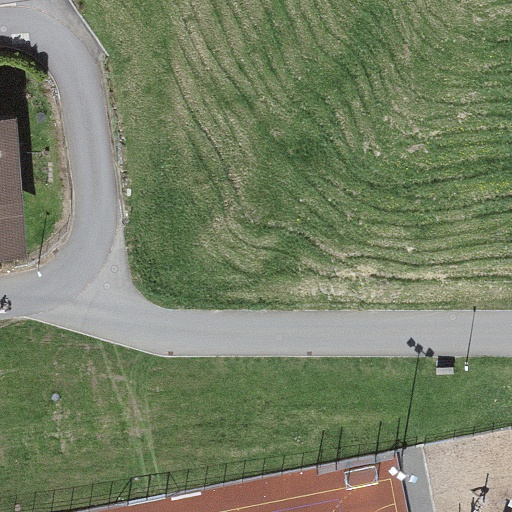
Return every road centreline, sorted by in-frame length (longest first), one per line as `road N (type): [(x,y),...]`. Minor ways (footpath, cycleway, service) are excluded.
road 1 (residential): [(511,336),(337,337),(124,324),(99,280)]
road 2 (residential): [(99,280),(99,147),(72,58),(13,15),(0,17)]
